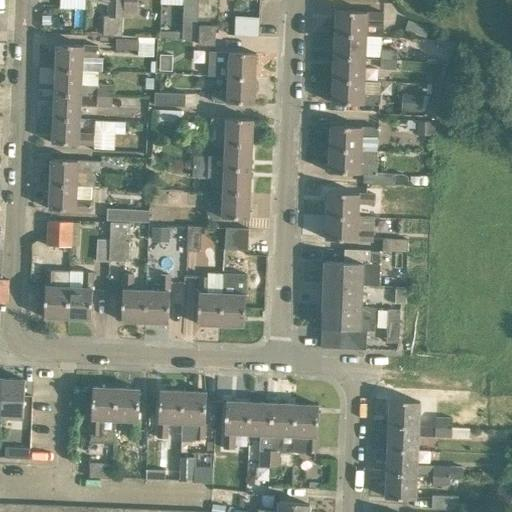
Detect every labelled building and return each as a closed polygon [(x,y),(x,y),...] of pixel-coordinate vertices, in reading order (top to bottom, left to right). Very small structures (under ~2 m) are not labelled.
[(58,0),(58,9),(81,10),(81,0),(58,0)] [(105,0),(108,1),(107,16),(104,16),(103,37),(122,37),(123,14),(123,0),(105,0)] [(137,15),(137,0),(123,0),(123,14),(137,15)] [(197,40),(198,18),(198,0),(183,0),(183,32),(160,32),(160,39),(197,40)] [(211,18),(211,0),(198,0),(198,18),(211,18)] [(382,37),(383,13),(335,11),(334,34),(366,36),(365,36),(382,37)] [(43,15),(43,25),(52,25),(52,15),(43,15)] [(258,38),(259,19),(235,18),(234,36),(258,38)] [(429,28),(408,20),(403,30),(425,39),(429,28)] [(214,46),(216,26),(199,25),(198,45),(214,46)] [(365,59),(365,36),(366,36),(334,34),(333,57),(365,59)] [(153,57),(154,39),(139,38),(139,40),(116,39),(116,50),(138,51),(138,57),(153,57)] [(97,57),(98,47),(56,45),(55,70),(82,71),(82,56),(97,57)] [(397,60),(397,50),(381,49),(380,59),(397,60)] [(255,79),(256,54),(209,52),(208,76),(228,77),(228,78),(255,79)] [(172,55),(160,55),(159,71),(172,71),(172,55)] [(332,81),(364,82),(365,59),(333,57),(332,81)] [(396,71),(397,60),(380,59),(380,70),(396,71)] [(81,84),(82,71),(55,70),(54,94),(96,96),(112,97),(113,86),(81,84)] [(147,78),(146,89),(154,89),(155,78),(147,78)] [(254,104),(255,79),(228,78),(227,93),(212,92),(212,102),(254,104)] [(379,96),(363,95),(364,82),(332,81),(331,104),(380,106),(380,96),(379,96)] [(185,107),(185,94),(155,93),(154,106),(185,107)] [(80,105),(96,106),(96,96),(54,94),(53,119),(79,120),(80,105)] [(422,113),(423,96),(402,94),(401,111),(422,113)] [(112,107),(112,97),(96,96),(96,106),(112,107)] [(181,122),(182,111),(159,110),(159,122),(181,122)] [(252,145),(253,120),(211,118),(211,129),(225,129),(225,144),(252,145)] [(79,134),(79,120),(53,119),(52,144),(93,146),(94,135),(79,134)] [(390,133),(418,134),(422,134),(422,136),(429,136),(434,136),(434,130),(434,122),(426,122),(423,122),(418,121),(390,120),(390,133)] [(126,134),(127,122),(117,122),(116,134),(126,134)] [(376,152),(377,138),(377,128),(330,126),(329,150),(376,152)] [(224,158),(209,157),(209,168),(251,170),(252,145),(225,144),(224,158)] [(376,173),(376,152),(329,150),(328,173),(365,174),(365,184),(407,186),(408,178),(402,174),(376,173)] [(193,167),(209,168),(209,157),(194,157),(193,167)] [(100,173),(101,162),(51,160),(50,185),(77,186),(95,187),(95,173),(100,173)] [(209,177),(209,168),(193,167),(193,177),(209,177)] [(251,170),(209,168),(209,177),(223,178),(222,193),(250,194),(251,170)] [(160,175),(146,175),(146,190),(159,190),(160,175)] [(410,176),(410,185),(428,186),(428,177),(410,176)] [(76,200),(77,186),(50,185),(49,210),(91,212),(91,201),(76,200)] [(249,219),(250,194),(222,193),(222,207),(207,207),(207,217),(249,219)] [(374,205),(374,195),(327,193),(326,216),(358,218),(359,204),(374,205)] [(148,223),(149,211),(107,209),(107,221),(148,223)] [(357,231),(358,218),(326,216),(325,240),(372,242),(373,232),(357,231)] [(71,247),(72,223),(48,222),(47,246),(71,247)] [(82,248),(84,223),(72,223),(71,247),(82,248)] [(129,262),(130,223),(111,223),(110,240),(109,263),(109,261),(129,262)] [(200,252),(201,227),(188,226),(186,251),(200,252)] [(168,227),(151,227),(151,241),(168,242),(168,227)] [(247,251),(248,229),(226,228),(224,250),(247,251)] [(407,253),(407,240),(383,239),(382,252),(407,253)] [(109,263),(110,240),(97,240),(96,262),(109,263)] [(362,286),(363,264),(369,264),(370,251),(344,250),(344,263),(324,262),(323,284),(362,286)] [(69,288),(70,272),(46,271),(44,318),(67,319),(69,288)] [(91,320),(93,273),(83,272),(83,289),(69,288),(67,319),(91,320)] [(132,291),(133,275),(123,274),(121,322),(145,323),(146,291),(132,291)] [(222,294),(223,274),(208,274),(208,278),(199,277),(197,325),(221,326),(222,294)] [(244,327),(246,275),(223,274),(222,294),(221,326),(244,327)] [(168,324),(170,276),(160,276),(160,292),(146,291),(145,323),(168,324)] [(361,308),(362,286),(323,284),(323,306),(361,308)] [(395,304),(396,304),(406,304),(406,288),(396,288),(395,304)] [(374,309),(361,308),(323,306),(322,329),(321,348),(366,350),(366,331),(373,331),(374,309)] [(398,310),(386,310),(386,325),(398,326),(398,310)] [(23,419),(25,380),(2,379),(0,418),(23,419)] [(113,443),(114,420),(116,389),(93,388),(90,442),(113,443)] [(138,438),(139,390),(116,389),(114,420),(128,421),(127,437),(138,438)] [(167,439),(168,423),(181,423),(183,392),(159,391),(157,439),(167,439)] [(204,441),(206,393),(183,392),(181,423),(195,424),(194,440),(204,441)] [(388,425),(419,427),(420,403),(389,401),(388,425)] [(248,435),(249,403),(226,402),(224,449),(234,450),(234,434),(248,435)] [(269,467),(272,404),(249,403),(248,435),(261,435),(259,466),(269,467)] [(294,437),(295,405),(272,404),(269,467),(280,467),(281,436),(294,437)] [(316,454),(318,406),(295,405),(294,437),(295,437),(294,453),(316,454)] [(435,417),(435,428),(452,428),(452,418),(435,417)] [(451,438),(452,428),(435,428),(419,427),(388,425),(387,450),(418,451),(418,437),(451,438)] [(30,460),(30,449),(5,448),(5,458),(30,460)] [(433,476),(450,477),(450,476),(450,466),(417,465),(418,451),(387,450),(386,474),(416,475),(433,475),(433,476)] [(179,480),(193,481),(194,466),(194,457),(180,457),(179,480)] [(112,479),(113,465),(89,464),(89,478),(112,479)] [(450,476),(463,477),(463,467),(450,466),(450,476)] [(146,470),(146,471),(146,479),(165,480),(165,472),(165,471),(146,470)] [(415,500),(416,485),(416,475),(386,474),(385,498),(415,500)] [(449,485),(450,477),(433,476),(433,485),(449,485)] [(505,511),(507,509),(511,511),(511,479),(505,476),(486,511),(505,511)] [(457,511),(458,497),(432,495),(431,509),(457,511)] [(308,511),(309,505),(279,501),(277,511),(275,511),(258,510),(257,511),(246,511),(244,511),(308,511)]
